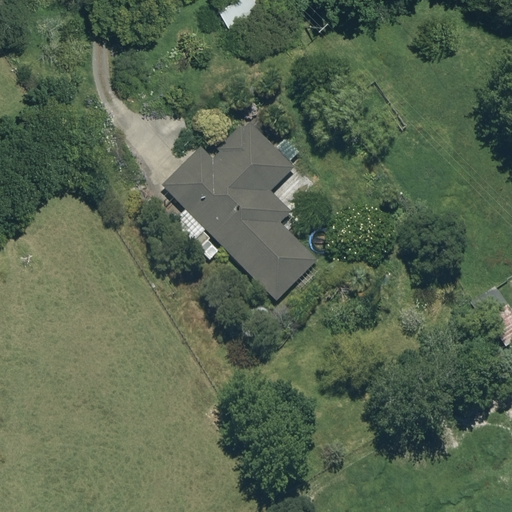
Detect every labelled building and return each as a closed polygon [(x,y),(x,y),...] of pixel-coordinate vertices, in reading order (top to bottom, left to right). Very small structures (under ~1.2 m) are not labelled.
[(252,0),(224,0),(213,8),(229,34),(260,12),(252,0)] [(164,187),(278,301),(318,261),(281,224),(292,213),(272,192),(296,168),(252,124),(246,130),(242,126),(219,149),(222,153),(214,160),(203,149),(164,187)] [(166,231),(181,246),(189,237),(174,222),(166,231)] [(201,230),(190,241),(198,249),(209,238),(201,230)] [(511,310),(490,286),(469,304),(505,344),(511,337),(511,310)] [(218,407),(207,414),(215,426),(226,419),(218,407)]
